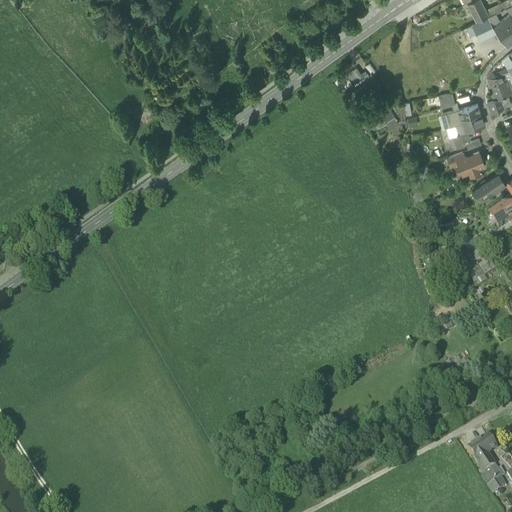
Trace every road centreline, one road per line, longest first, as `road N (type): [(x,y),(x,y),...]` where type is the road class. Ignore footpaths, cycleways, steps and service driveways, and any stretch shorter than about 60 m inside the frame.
road 1 (tertiary): [(408,0),(0,296)]
road 2 (track): [(94,226),(189,393)]
road 3 (track): [(307,511),(456,434)]
road 4 (residential): [(511,48),(481,81),(483,104),(511,166)]
